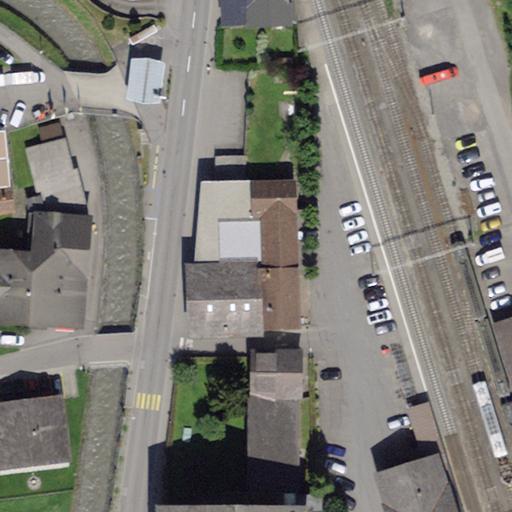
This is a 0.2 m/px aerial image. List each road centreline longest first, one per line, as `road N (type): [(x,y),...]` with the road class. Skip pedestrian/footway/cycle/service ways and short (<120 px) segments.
road 1 (residential): [(364,511),(352,344),(153,350)]
road 2 (secondary): [(180,131),(153,350)]
road 3 (secondary): [(153,350),(134,511)]
road 4 (residential): [(0,368),(90,349),(153,350)]
road 5 (residential): [(511,146),(464,0)]
road 6 (residential): [(0,39),(69,91),(114,91)]
